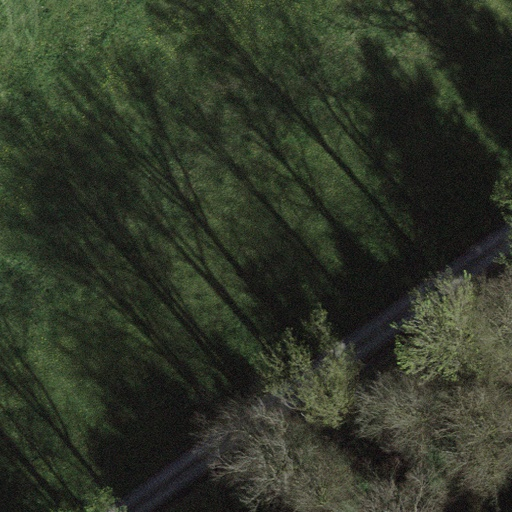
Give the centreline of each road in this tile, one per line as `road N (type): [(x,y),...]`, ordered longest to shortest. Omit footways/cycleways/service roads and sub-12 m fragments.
road 1 (track): [(129,511),(511,229)]
road 2 (track): [(438,511),(511,414)]
